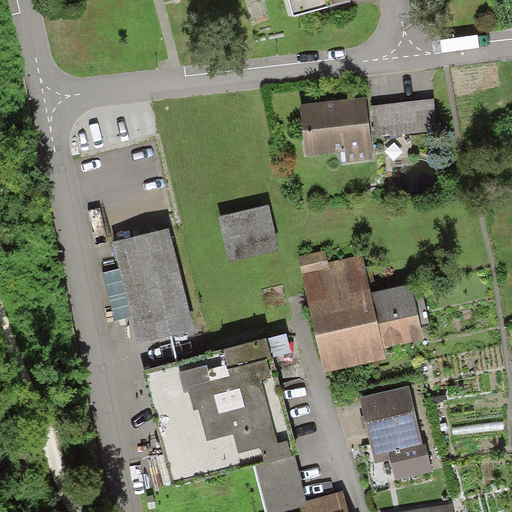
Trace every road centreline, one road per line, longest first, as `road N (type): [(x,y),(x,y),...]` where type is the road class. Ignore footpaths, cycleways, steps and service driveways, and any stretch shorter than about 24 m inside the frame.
road 1 (residential): [(45,98),(126,511)]
road 2 (residential): [(45,98),(406,55)]
road 3 (track): [(75,511),(0,314)]
